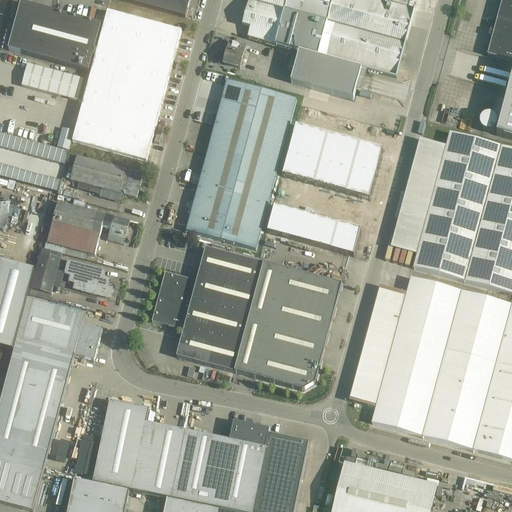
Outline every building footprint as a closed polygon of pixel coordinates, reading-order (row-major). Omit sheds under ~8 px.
[(115,0),(185,19),(190,0),(115,0)] [(249,0),(243,26),(250,29),(248,38),(300,52),(299,53),(291,84),(353,101),(356,91),(361,93),(367,72),(367,71),(396,79),(414,11),(408,9),(410,4),(412,5),(413,0),(249,0)] [(480,124),(480,125),(480,126),(480,128),(481,129),(481,130),(482,131),(483,131),(484,132),(485,133),(486,133),(487,134),(488,134),(490,134),(491,134),(492,133),(493,133),(494,132),(495,131),(498,132),(497,137),(511,140),(511,0),(502,0),(494,31),(492,38),(487,56),(497,59),(511,63),(511,79),(506,102),(496,99),(491,116),(490,116),(488,116),(487,116),(486,116),(485,117),(484,117),(483,118),(482,119),(481,120),(481,121),(480,122),(480,123),(480,124)] [(11,42),(9,50),(9,51),(9,52),(18,54),(89,73),(101,26),(21,4),(11,42)] [(182,33),(172,30),(107,13),(72,144),(147,164),(182,33)] [(246,48),(239,46),(230,44),(224,65),(240,69),(246,48)] [(28,65),(22,88),(74,102),(80,79),(28,65)] [(215,127),(284,146),(297,101),(227,82),(215,127)] [(328,102),(330,96),(311,91),(309,97),(328,102)] [(207,157),(276,176),(284,146),(215,127),(207,157)] [(296,127),(288,157),(299,160),(307,130),(296,127)] [(307,130),(299,160),(310,162),(317,133),(307,130)] [(317,133),(310,162),(320,165),(328,136),(317,133)] [(1,148),(7,150),(10,136),(5,135),(1,148)] [(511,151),(460,137),(450,135),(414,270),(511,296),(511,151)] [(7,150),(13,151),(16,138),(10,136),(7,150)] [(328,136),(320,165),(331,168),(339,139),(328,136)] [(13,151),(18,153),(22,139),(16,138),(13,151)] [(24,154),(28,141),(22,139),(18,153),(24,154)] [(339,139),(331,168),(341,171),(349,141),(339,139)] [(24,154),(30,156),(34,142),(28,141),(24,154)] [(349,141),(341,171),(352,174),(353,170),(356,157),(360,144),(349,141)] [(36,158),(39,144),(34,142),(30,156),(36,158)] [(42,159),(45,146),(39,144),(36,158),(42,159)] [(356,157),(353,170),(365,173),(372,147),(360,144),(356,157)] [(47,161),(51,147),(45,146),(42,159),(47,161)] [(47,161),(53,162),(57,149),(51,147),(47,161)] [(372,147),(365,173),(376,176),(380,163),(383,150),(372,147)] [(59,164),(63,150),(57,149),(53,162),(59,164)] [(65,166),(68,152),(63,150),(59,164),(65,166)] [(143,175),(133,173),(131,172),(131,173),(125,171),(126,170),(78,157),(71,181),(119,194),(119,193),(124,194),(124,196),(137,199),(139,192),(137,191),(139,187),(140,188),(143,175)] [(199,187),(268,206),(276,176),(207,157),(199,187)] [(288,157),(282,178),(293,181),(299,160),(288,157)] [(299,160),(293,181),(304,183),(310,162),(299,160)] [(310,162),(304,183),(315,186),(320,165),(310,162)] [(320,165),(315,186),(325,189),(331,168),(320,165)] [(0,175),(0,177),(5,179),(8,167),(3,166),(0,175)] [(14,169),(8,167),(5,179),(11,181),(14,169)] [(331,168),(325,189),(336,192),(341,171),(331,168)] [(11,181),(17,182),(20,171),(14,169),(11,181)] [(350,182),(346,195),(358,198),(365,173),(353,170),(352,174),(350,182)] [(26,172),(20,171),(17,182),(23,184),(26,172)] [(341,171),(336,192),(346,195),(350,182),(352,174),(341,171)] [(23,184),(28,185),(32,174),(26,172),(23,184)] [(365,173),(358,198),(370,201),(373,188),(376,176),(365,173)] [(37,175),(32,174),(28,185),(34,187),(37,175)] [(40,188),(43,177),(37,175),(34,187),(40,188)] [(46,190),(49,178),(43,177),(40,188),(46,190)] [(52,191),(55,180),(49,178),(46,190),(52,191)] [(55,180),(52,191),(57,193),(61,182),(55,180)] [(64,197),(74,198),(75,187),(65,186),(64,197)] [(186,233),(196,235),(256,251),(268,206),(199,187),(186,233)] [(46,244),(44,250),(62,255),(75,258),(84,261),(86,255),(95,257),(103,229),(111,231),(114,219),(97,214),(97,215),(58,204),(53,224),(53,225),(51,231),(49,238),(47,245),(46,244)] [(274,208),(267,235),(278,238),(285,211),(274,208)] [(285,211),(278,238),(289,240),(296,213),(285,211)] [(296,213),(289,240),(299,243),(306,216),(296,213)] [(306,216),(299,243),(310,246),(317,219),(306,216)] [(130,223),(120,221),(114,219),(111,231),(108,242),(124,246),(129,226),(130,223)] [(317,219),(310,246),(320,249),(328,222),(317,219)] [(328,222),(320,249),(331,252),(335,238),(338,225),(328,222)] [(130,223),(129,226),(135,227),(136,229),(135,231),(138,232),(140,226),(130,223)] [(335,238),(331,252),(343,255),(350,228),(338,225),(335,238)] [(350,228),(343,255),(354,258),(358,245),(362,231),(350,228)] [(31,292),(30,295),(49,301),(50,297),(53,287),(57,271),(59,262),(60,259),(62,255),(44,250),(42,250),(40,257),(31,292)] [(177,359),(235,374),(303,393),(315,386),(342,287),(206,250),(197,282),(165,274),(161,289),(163,289),(160,301),(158,300),(152,323),(184,331),(177,359)] [(69,263),(65,275),(71,276),(70,283),(76,285),(74,291),(86,294),(93,296),(99,297),(103,298),(104,297),(105,298),(109,299),(110,298),(111,295),(111,293),(112,292),(113,289),(112,287),(108,286),(108,285),(109,281),(108,280),(104,279),(103,277),(104,274),(103,272),(100,271),(92,269),(80,266),(69,263)] [(0,350),(14,354),(17,342),(28,301),(35,273),(1,264),(0,269),(0,350)] [(511,307),(411,280),(372,425),(473,452),(511,462),(511,307)] [(0,504),(28,511),(33,511),(43,475),(51,445),(75,357),(94,363),(102,333),(83,327),(85,317),(76,314),(57,309),(28,301),(17,342),(14,354),(14,355),(0,406),(0,504)] [(110,403),(93,484),(227,511),(294,511),(309,444),(269,436),(270,431),(253,427),(252,424),(247,422),(246,426),(234,423),(230,442),(146,425),(149,411),(110,403)] [(344,465),(332,511),(419,511),(426,485),(344,465)] [(63,480),(60,490),(66,491),(69,482),(63,480)] [(68,511),(125,511),(130,494),(74,483),(68,511)] [(216,511),(168,502),(165,511),(216,511)]
